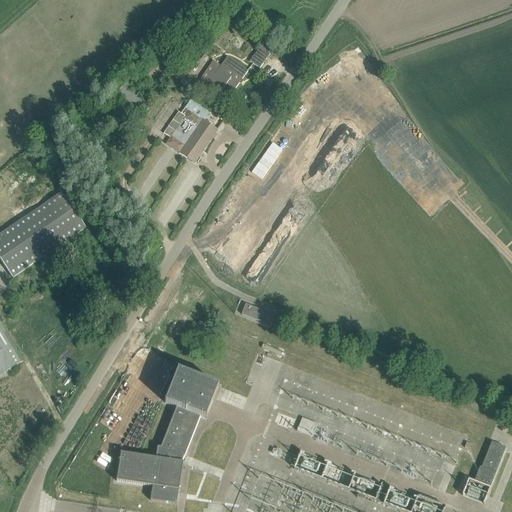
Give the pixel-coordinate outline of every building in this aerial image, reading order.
[(233,19),(228,25),(235,30),(240,24),(233,19)] [(184,37),(176,45),(181,51),(189,43),(184,37)] [(260,47),(250,62),(251,63),(260,69),(270,54),(266,51),(262,49),(260,47)] [(200,79),(228,99),(248,72),(240,66),(227,57),(221,66),(213,60),(200,79)] [(128,81),(114,94),(131,113),(146,99),(132,84),(128,81)] [(166,144),(194,163),(217,130),(189,111),(185,108),(181,114),(178,112),(164,134),(171,138),(166,144)] [(62,193),(0,234),(0,259),(12,278),(86,228),(62,193)] [(245,304),(241,315),(260,323),(264,312),(245,304)] [(0,380),(13,373),(11,369),(16,365),(17,366),(17,365),(22,362),(23,362),(22,361),(17,353),(18,353),(17,352),(17,353),(12,345),(13,345),(12,344),(7,337),(8,336),(7,336),(2,328),(3,328),(2,327),(2,328),(0,324),(0,380)] [(12,329),(22,346),(24,344),(15,328),(12,329)] [(184,457),(185,457),(200,417),(206,419),(219,387),(178,371),(165,403),(176,408),(161,447),(157,448),(155,459),(120,453),(116,481),(152,487),(150,501),(176,505),(178,491),(179,491),(183,463),(182,463),(182,461),(184,457)] [(293,427),(296,418),(284,413),(280,422),(293,427)] [(297,431),(312,437),(317,425),(302,418),(297,431)] [(465,489),(462,496),(484,504),(506,448),(491,443),(481,468),(480,468),(475,479),(465,475),(460,487),(465,489)] [(320,479),(420,511),(422,508),(434,511),(438,502),(428,499),(427,502),(396,492),(397,487),(330,464),(330,466),(319,463),(316,470),(322,472),(320,479)]
